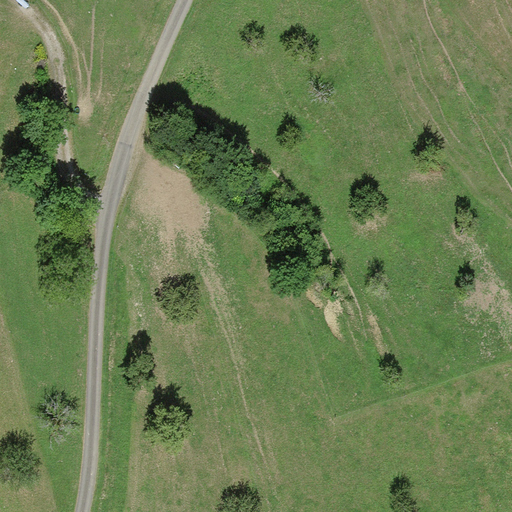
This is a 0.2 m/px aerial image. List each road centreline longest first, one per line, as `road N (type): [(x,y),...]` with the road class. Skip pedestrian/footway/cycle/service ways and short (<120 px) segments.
road 1 (unclassified): [(186,0),(107,207),(82,511)]
road 2 (track): [(107,207),(75,188),(62,158),(50,41),(20,0)]
